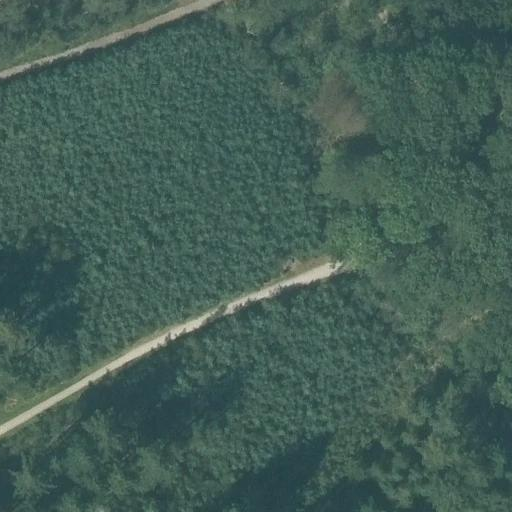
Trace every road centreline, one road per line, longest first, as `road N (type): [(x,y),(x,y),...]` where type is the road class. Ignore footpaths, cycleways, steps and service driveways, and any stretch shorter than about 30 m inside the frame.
road 1 (track): [(0,427),(145,345),(328,267)]
road 2 (track): [(511,227),(441,124),(378,0)]
road 3 (unknown): [(208,0),(0,80)]
road 4 (track): [(328,267),(444,256),(511,285)]
road 5 (track): [(441,124),(436,151),(354,250),(328,267)]
